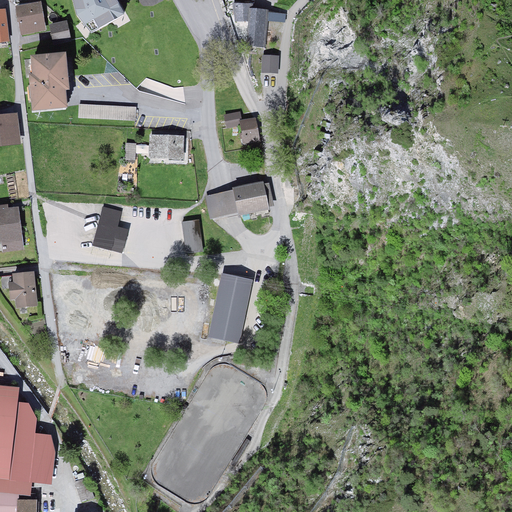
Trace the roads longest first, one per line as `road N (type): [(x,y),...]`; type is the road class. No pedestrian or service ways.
road 1 (residential): [(6,0),(60,383)]
road 2 (residential): [(190,0),(233,61),(282,214)]
